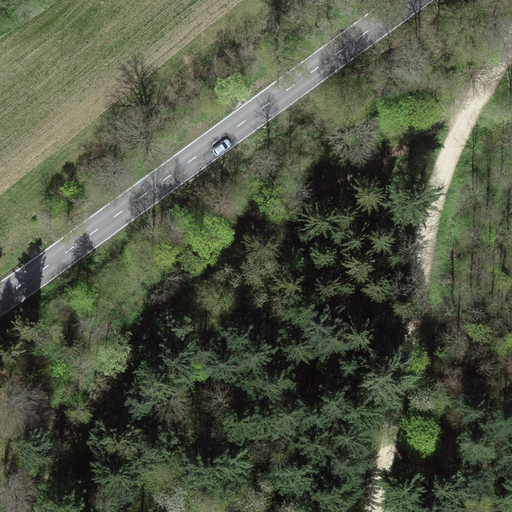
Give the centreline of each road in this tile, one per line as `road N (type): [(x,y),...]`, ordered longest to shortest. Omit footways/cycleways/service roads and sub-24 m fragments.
road 1 (tertiary): [(412,0),(0,298)]
road 2 (track): [(371,511),(459,121),(511,41)]
